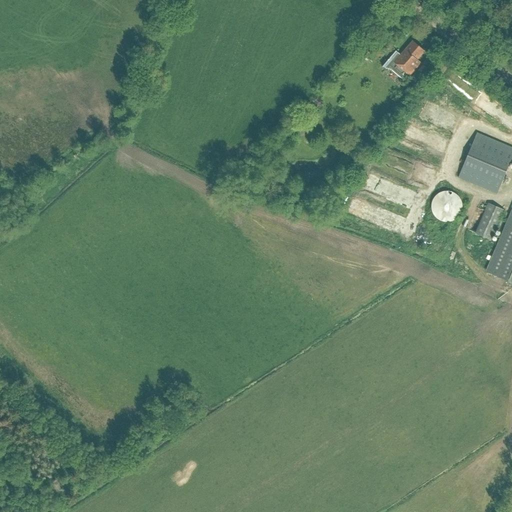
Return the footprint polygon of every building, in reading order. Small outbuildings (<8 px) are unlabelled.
[(417,59),(424,51),(413,41),(401,55),(396,51),(382,66),(383,67),(383,66),(386,69),(387,68),(388,69),(390,70),(390,69),(402,79),(403,77),(402,76),(403,75),(403,74),(404,73),(403,72),(404,71),(409,75),(420,62),(417,59)] [(366,54),(377,62),(383,52),(372,45),(366,54)] [(511,147),(476,133),(458,177),(497,194),(510,162),(511,162),(511,147)] [(432,202),(432,206),(432,210),(434,214),(436,217),(440,219),(443,221),(447,221),(451,221),(455,219),(458,217),(461,214),(462,210),(463,206),(462,202),(460,198),(458,195),(455,193),(451,191),(447,191),(443,191),(439,193),(436,195),(434,198),(432,202)] [(491,240),(504,209),(488,203),(475,233),(491,240)] [(511,215),(488,273),(511,282),(511,215)]
